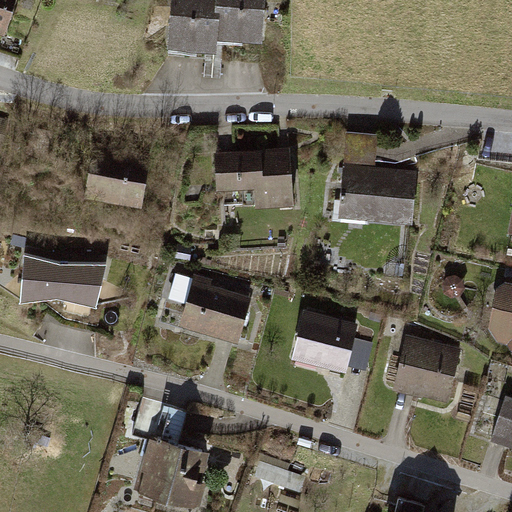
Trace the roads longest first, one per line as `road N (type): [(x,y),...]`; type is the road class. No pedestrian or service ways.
road 1 (residential): [(0,342),(221,399),(511,491)]
road 2 (residential): [(0,79),(135,106),(379,107),(511,120)]
